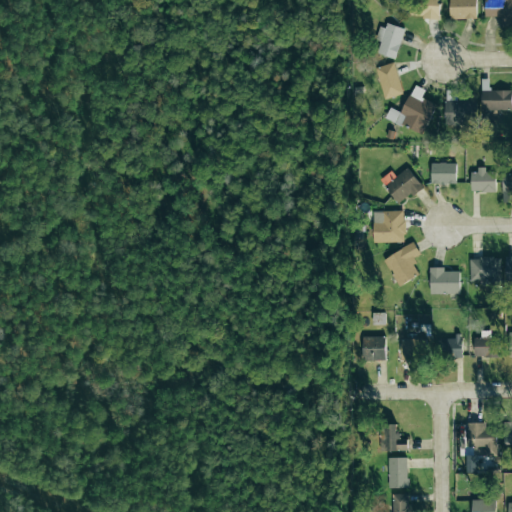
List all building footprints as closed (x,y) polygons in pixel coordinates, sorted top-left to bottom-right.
[(450,0),(450,18),(478,18),(477,0),(450,0)] [(511,0),(485,0),(485,16),(500,16),(501,26),(511,25),(511,0)] [(404,30),(381,22),(374,40),(380,41),(376,52),(394,59),(404,30)] [(403,93),(393,62),(374,68),(384,99),(403,93)] [(422,98),(425,89),(413,85),(402,112),(389,107),(385,119),(424,134),(436,103),(422,98)] [(477,112),(477,99),(457,100),(457,89),(445,90),(446,125),(468,124),(468,112),(477,112)] [(511,89),(481,90),(482,110),(511,109),(511,89)] [(431,183),(456,184),(456,163),(431,162),(431,183)] [(381,178),(396,203),(411,194),(412,195),(422,189),(409,167),(394,176),(392,171),(381,178)] [(495,191),(495,170),(471,170),(471,191),(495,191)] [(511,191),(511,173),(503,173),(502,202),(511,202),(511,191)] [(404,210),(372,211),(373,242),(404,241),(404,210)] [(412,258),(420,254),(414,242),(384,257),(398,286),(420,275),(412,258)] [(470,281),(501,280),(501,257),(470,257),(470,281)] [(430,293),(459,293),(460,271),(444,271),(444,267),(430,267),(430,293)] [(385,359),(385,336),(361,336),(361,360),(385,359)] [(462,356),(461,337),(442,337),(443,357),(462,356)] [(498,356),(497,337),(474,338),(475,357),(498,356)] [(401,339),(401,357),(426,357),(426,339),(401,339)] [(467,423),(468,446),(483,445),(483,456),(497,455),(496,428),(485,429),(485,422),(467,423)] [(511,422),(503,423),(504,444),(511,444),(511,422)] [(398,424),(379,424),(379,451),(408,450),(407,438),(398,439),(398,424)] [(387,487),(407,487),(406,457),(387,457),(387,487)] [(409,511),(409,493),(392,494),(392,511),(409,511)] [(496,511),(496,500),(472,499),(472,511),(496,511)]
